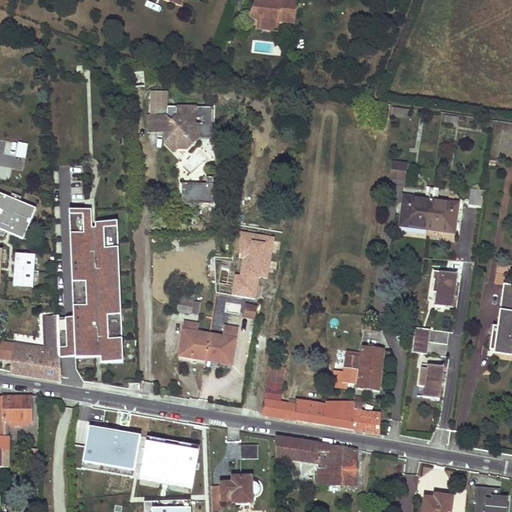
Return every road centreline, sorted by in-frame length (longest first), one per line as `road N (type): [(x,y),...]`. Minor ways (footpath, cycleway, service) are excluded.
road 1 (residential): [(511,468),(0,379)]
road 2 (unknown): [(70,392),(67,179)]
road 3 (unknown): [(461,459),(489,293)]
road 4 (unknown): [(255,423),(264,301)]
